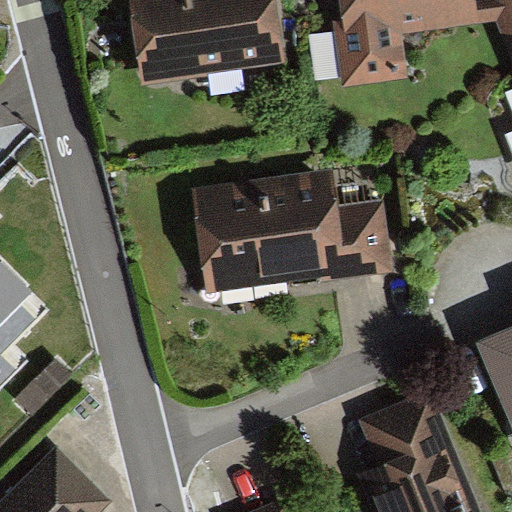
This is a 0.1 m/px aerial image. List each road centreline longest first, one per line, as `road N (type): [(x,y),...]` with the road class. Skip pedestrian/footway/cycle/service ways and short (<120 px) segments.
road 1 (residential): [(53,71),(147,448)]
road 2 (residential): [(147,448),(406,349)]
